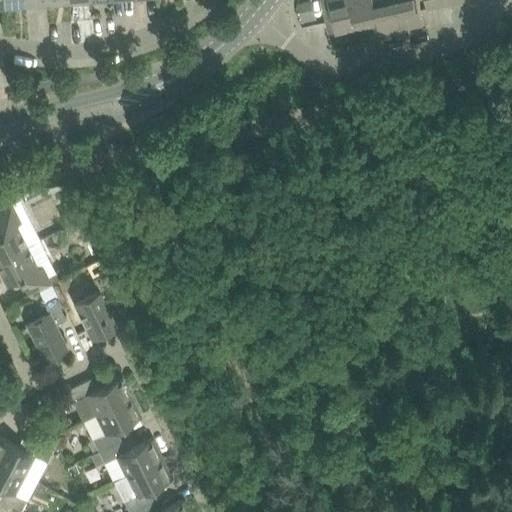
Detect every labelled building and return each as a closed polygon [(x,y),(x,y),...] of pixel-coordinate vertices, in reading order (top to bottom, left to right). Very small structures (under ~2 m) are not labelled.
[(312,0),(301,0),(298,1),(303,20),(317,17),(312,0)] [(358,23),(352,0),(322,0),(329,30),(358,23)] [(374,0),(352,0),(358,23),(371,20),(374,30),(381,28),(374,0)] [(405,32),(397,0),(374,0),(381,28),(395,25),(397,34),(405,32)] [(424,18),(419,0),(397,0),(405,32),(412,30),(410,22),(424,18)] [(0,257),(27,244),(17,223),(21,220),(12,202),(0,207),(0,257)] [(59,210),(65,222),(80,214),(74,202),(59,210)] [(28,244),(0,257),(0,267),(7,282),(21,275),(30,293),(38,288),(49,283),(52,282),(43,264),(48,261),(49,257),(40,238),(28,244),(27,244),(28,244)] [(118,297),(109,279),(105,271),(93,276),(99,288),(75,301),(92,335),(117,322),(107,302),(118,297)] [(56,322),(66,317),(56,296),(44,301),(49,310),(27,321),(45,357),(67,346),(56,322)] [(69,387),(74,399),(84,418),(96,412),(132,394),(122,374),(97,387),(91,376),(69,387)] [(142,414),(132,394),(96,412),(106,431),(93,437),(99,449),(122,437),(116,426),(142,414)] [(46,424),(38,441),(48,447),(53,449),(56,443),(46,424)] [(35,454),(43,458),(47,460),(53,449),(48,447),(38,441),(30,438),(25,447),(0,434),(0,459),(25,473),(31,461),(35,454)] [(127,448),(122,437),(99,449),(105,460),(117,454),(127,473),(162,456),(153,436),(127,448)] [(172,475),(162,456),(127,473),(136,493),(124,499),(130,510),(152,499),(147,488),(172,475)] [(15,492),(25,473),(0,459),(0,484),(4,487),(0,494),(0,497),(22,509),(27,498),(15,492)] [(19,511),(22,509),(0,497),(0,511),(19,511)] [(152,499),(130,510),(130,511),(190,511),(183,497),(158,510),(152,499)]
